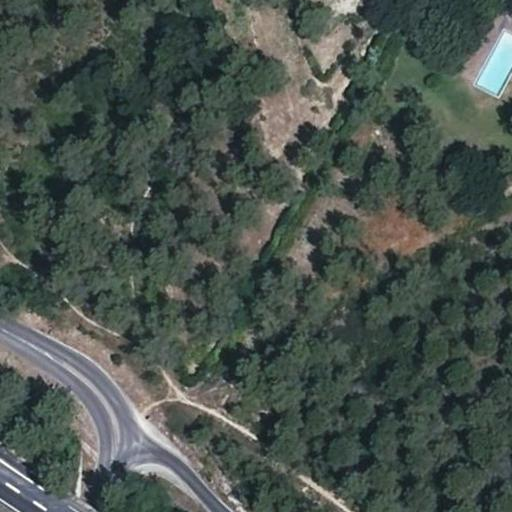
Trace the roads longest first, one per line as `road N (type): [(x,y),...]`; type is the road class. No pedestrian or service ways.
road 1 (tertiary): [(117,443),(98,393),(0,329)]
road 2 (tertiary): [(221,511),(163,455),(117,443)]
